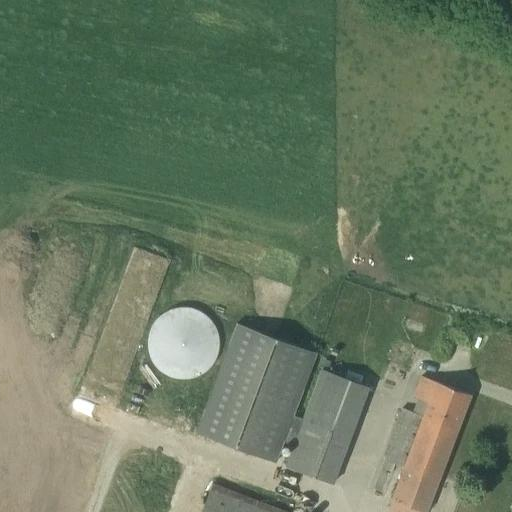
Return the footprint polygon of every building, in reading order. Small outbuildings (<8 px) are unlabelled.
[(146,340),(146,346),(148,355),(151,360),(154,365),(159,370),(164,373),(172,377),(178,378),(185,378),(191,377),(199,373),(204,370),(209,365),(212,360),(215,355),(217,349),(217,343),(217,336),(214,328),(211,322),(207,317),(199,312),(194,309),(188,308),(182,307),(172,308),(167,310),(164,312),(159,315),(154,320),(151,325),(148,330),(146,340)] [(235,322),(194,431),(274,461),(282,440),(292,415),(315,353),(235,322)] [(292,415),(282,440),(292,444),(292,445),(285,464),(332,482),(368,386),(321,369),(302,418),(292,415)] [(392,499),(386,511),(423,511),(424,511),(425,511),(470,394),(419,375),(412,396),(419,399),(414,413),(399,407),(381,458),(402,466),(390,499),(392,499)] [(283,511),(98,442),(71,511),(283,511)]
